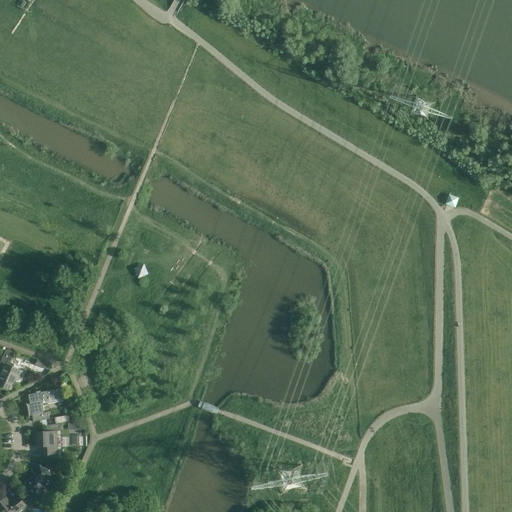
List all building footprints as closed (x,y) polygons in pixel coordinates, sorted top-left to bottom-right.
[(449,194),(445,204),(455,208),(459,198),(449,194)] [(147,274),(143,265),(134,268),(138,278),(147,274)] [(9,366),(11,362),(11,361),(12,361),(12,360),(13,359),(14,358),(14,356),(14,355),(14,354),(13,353),(13,352),(12,352),(11,351),(10,351),(9,350),(8,350),(7,350),(6,350),(0,364),(0,370),(3,372),(0,379),(0,384),(11,390),(16,379),(18,380),(22,372),(19,370),(9,366)] [(38,392),(37,392),(36,393),(29,395),(30,402),(27,404),(28,406),(28,409),(29,411),(29,414),(29,417),(33,417),(34,422),(50,419),(48,412),(44,413),(43,405),(64,401),(62,389),(42,392),(41,391),(39,391),(38,392)] [(69,415),(55,418),(56,424),(70,421),(69,415)] [(47,432),(37,432),(38,447),(43,447),(43,457),(58,456),(58,431),(60,431),(60,425),(54,425),(53,425),(47,426),(47,432)] [(52,480),(48,470),(34,464),(32,469),(37,476),(36,478),(26,482),(29,489),(38,493),(41,487),(44,486),(50,488),(49,487),(52,480)] [(17,511),(18,511),(26,505),(19,496),(10,503),(6,497),(5,498),(6,499),(0,504),(0,511),(17,511)]
